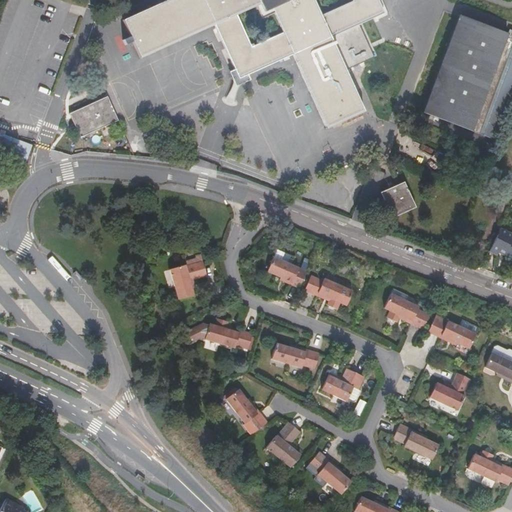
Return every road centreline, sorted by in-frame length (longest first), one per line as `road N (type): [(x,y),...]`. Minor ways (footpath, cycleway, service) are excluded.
road 1 (residential): [(259,200),(230,259),(240,296),(387,357),(392,373),(362,443)]
road 2 (residential): [(259,200),(169,174),(66,170),(27,193),(5,240)]
road 3 (residential): [(511,295),(259,200)]
road 4 (unclassified): [(120,366),(50,274),(5,240)]
road 5 (secondary): [(65,411),(192,494)]
road 6 (residential): [(362,443),(381,476),(455,511)]
